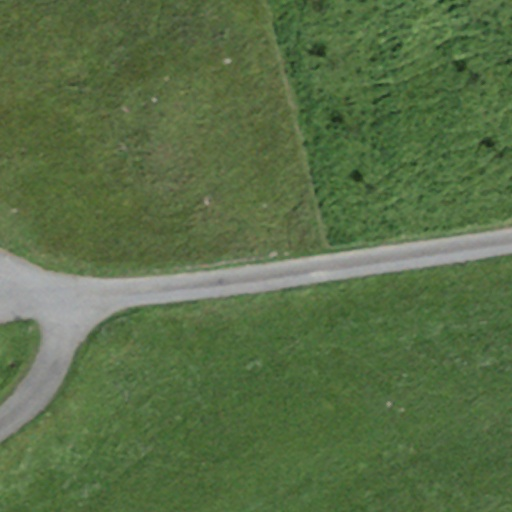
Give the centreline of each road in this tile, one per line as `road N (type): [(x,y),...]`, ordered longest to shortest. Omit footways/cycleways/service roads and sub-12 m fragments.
road 1 (residential): [(0,309),(511,240)]
road 2 (track): [(75,301),(58,374),(26,418),(0,432)]
